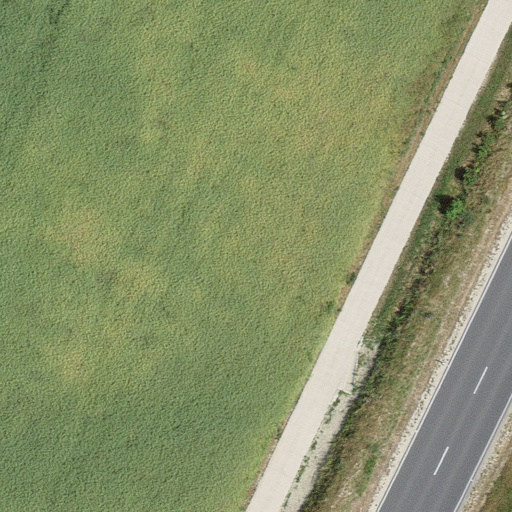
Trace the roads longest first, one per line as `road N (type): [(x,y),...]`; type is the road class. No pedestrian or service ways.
road 1 (track): [(503,0),(261,511)]
road 2 (primary): [(415,511),(511,316)]
